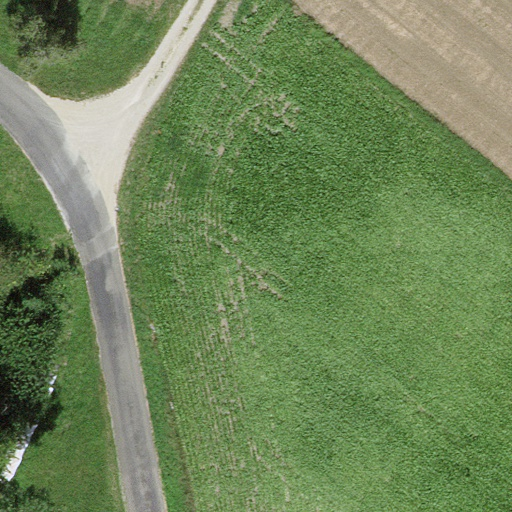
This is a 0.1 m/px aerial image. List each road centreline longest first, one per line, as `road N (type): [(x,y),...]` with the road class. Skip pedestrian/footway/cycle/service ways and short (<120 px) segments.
road 1 (residential): [(0,83),(77,162),(145,511)]
road 2 (track): [(195,0),(137,103),(77,162)]
